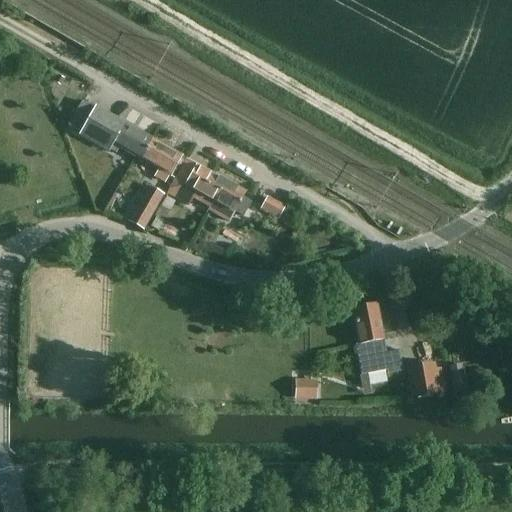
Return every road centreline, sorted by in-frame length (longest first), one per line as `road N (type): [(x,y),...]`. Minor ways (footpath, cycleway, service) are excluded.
road 1 (track): [(0,471),(511,465)]
road 2 (residential): [(0,320),(1,274),(20,245),(65,230),(115,234),(258,280),(325,274),(386,256)]
road 3 (residential): [(386,256),(370,233),(104,83)]
road 4 (residential): [(386,256),(468,223),(511,184)]
